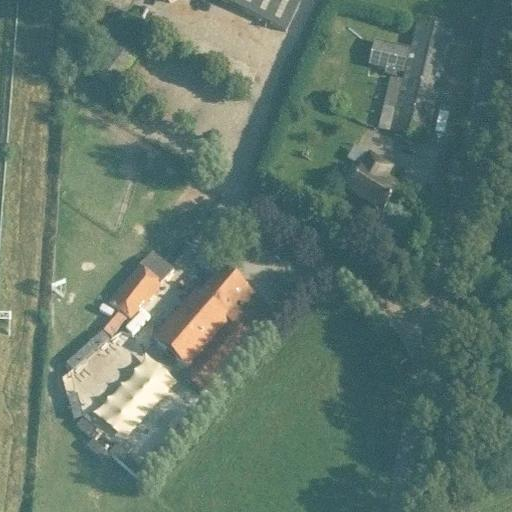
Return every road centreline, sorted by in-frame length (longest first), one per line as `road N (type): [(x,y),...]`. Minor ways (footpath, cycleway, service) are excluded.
road 1 (unclassified): [(400,511),(501,0)]
road 2 (track): [(511,470),(449,503),(400,507)]
